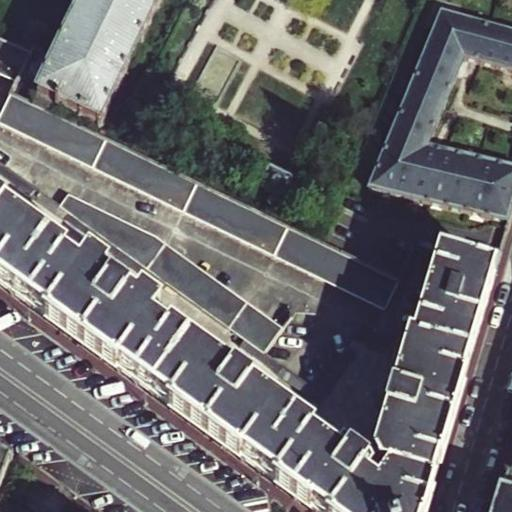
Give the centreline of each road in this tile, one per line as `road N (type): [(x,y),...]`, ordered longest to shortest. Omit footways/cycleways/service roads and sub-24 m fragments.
road 1 (secondary): [(225,511),(0,348)]
road 2 (secondary): [(0,389),(168,511)]
road 3 (residential): [(462,511),(511,338)]
